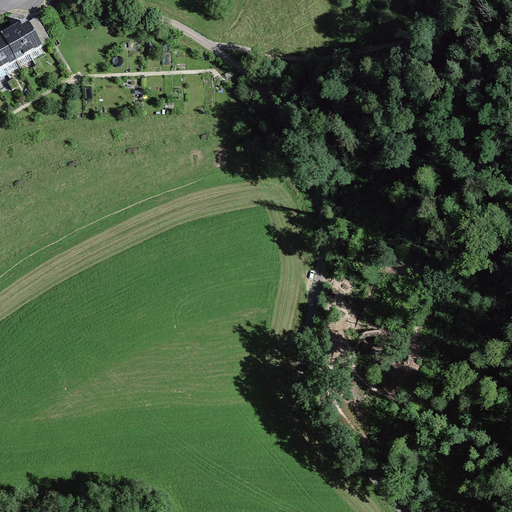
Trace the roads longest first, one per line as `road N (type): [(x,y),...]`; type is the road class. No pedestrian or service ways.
road 1 (unclassified): [(402,511),(385,486),(319,427),(305,396),(301,361),(320,275),(321,216),(264,91),(181,27),(96,0)]
road 2 (track): [(213,46),(320,58),(381,48),(429,29),(446,0)]
